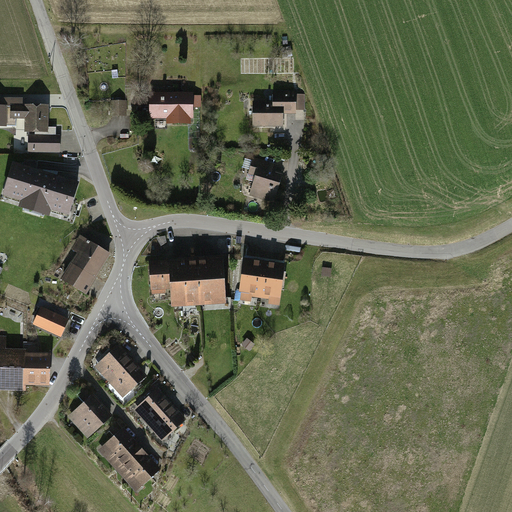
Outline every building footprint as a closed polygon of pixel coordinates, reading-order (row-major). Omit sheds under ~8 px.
[(273,100),(253,100),(253,125),(284,126),(284,113),(296,113),(296,109),(305,109),(305,94),(297,94),(297,91),(273,90),(273,100)] [(194,91),(150,91),(150,117),(167,117),(167,123),(191,123),(191,118),(194,118),(194,106),(202,106),(202,94),(194,94),(194,91)] [(127,100),(112,100),(112,115),(127,115),(127,100)] [(50,106),(10,105),(10,119),(26,120),(26,132),(50,133),(50,106)] [(60,134),(28,133),(28,151),(60,151),(60,134)] [(256,175),(250,194),(275,202),(285,172),(276,170),(278,164),(254,156),(248,173),(256,175)] [(79,179),(12,160),(2,193),(21,198),(18,205),(49,214),(51,207),(70,213),(79,179)] [(77,251),(61,278),(86,293),(111,252),(80,233),(71,248),(77,251)] [(286,261),(244,256),(238,299),(252,301),(253,296),(269,298),(269,303),(281,305),(286,261)] [(226,257),(151,262),(153,291),(172,290),(174,310),(229,306),(226,257)] [(41,304),(32,323),(63,337),(72,318),(41,304)] [(0,335),(0,388),(26,390),(26,383),(49,385),(51,352),(28,351),(28,348),(6,347),(7,336),(0,335)] [(119,343),(95,366),(123,397),(148,374),(119,343)] [(159,386),(134,409),(163,441),(188,418),(159,386)] [(94,392),(67,416),(87,438),(114,414),(94,392)] [(123,427),(98,449),(136,490),(161,468),(123,427)]
